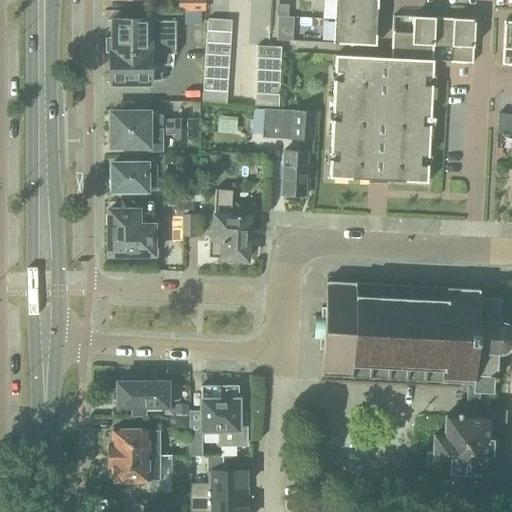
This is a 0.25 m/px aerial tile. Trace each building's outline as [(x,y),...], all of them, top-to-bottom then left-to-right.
[(203,0),(176,0),(176,11),(203,11),(203,0)] [(376,22),(377,0),(335,0),(334,20),(376,22)] [(288,17),(288,5),(278,5),(278,17),(288,17)] [(293,18),(292,18),(277,17),(276,41),(291,42),(292,42),(293,18)] [(431,61),(433,18),(412,17),(411,33),(392,32),(390,59),(418,60),(417,66),(432,67),(432,61),(431,61)] [(431,61),(432,61),(433,47),(451,48),(450,63),(472,64),(474,20),(433,18),(431,61)] [(207,31),(230,33),(231,21),(207,19),(207,31)] [(333,44),(375,46),(376,22),(334,20),(333,44)] [(112,21),(112,38),(105,38),(105,53),(113,53),(113,54),(110,55),(110,84),(136,84),(139,86),(145,87),(147,84),(150,84),(150,81),(162,81),(161,67),(169,68),(169,56),(170,56),(176,56),(176,23),(150,23),(150,21),(112,21)] [(511,22),(504,22),(502,65),(511,65),(511,22)] [(230,33),(207,31),(206,43),(229,45),(230,33)] [(205,55),(229,57),(229,45),(206,43),(205,55)] [(257,46),(256,58),(280,59),(281,47),(257,46)] [(204,67),(228,69),(229,57),(205,55),(204,67)] [(384,58),(335,56),(334,72),(341,73),(341,81),(333,81),(332,112),(339,113),(339,121),(331,121),(330,152),(337,153),(337,161),(329,161),(329,178),(378,181),(384,58)] [(256,58),(256,70),(280,71),(280,59),(256,58)] [(417,76),(417,66),(418,60),(390,59),(384,58),(378,181),(426,183),(427,166),(420,165),(420,157),(428,157),(429,126),(422,125),(422,117),(430,117),(432,77),(417,76)] [(417,76),(432,77),(432,67),(417,66),(417,76)] [(228,69),(204,67),(203,79),(227,80),(228,69)] [(280,71),(256,70),(255,82),(279,83),(280,71)] [(203,91),(226,92),(227,80),(203,79),(203,91)] [(255,94),(278,95),(279,83),(255,82),(255,94)] [(226,92),(203,91),(202,103),(226,104),(226,92)] [(278,95),(255,94),(254,106),(278,107),(278,95)] [(263,109),(261,138),(311,141),(313,113),(263,109)] [(110,128),(110,131),(162,131),(162,120),(162,116),(147,115),(148,113),(110,113),(110,117),(108,120),(108,125),(110,128)] [(216,133),(235,134),(236,117),(217,117),(216,133)] [(174,130),(199,131),(200,120),(174,120),(174,130)] [(199,140),(199,131),(174,130),(175,135),(174,141),(199,140)] [(162,145),(162,131),(110,131),(110,133),(108,135),(108,142),(110,144),(111,148),(147,148),(147,152),(162,152),(162,145)] [(281,167),(280,179),(282,178),(281,194),(303,196),(303,184),(306,184),(306,175),(304,175),(304,165),(303,165),(304,153),(284,152),(284,164),(283,164),(282,167),(281,167)] [(156,155),(156,163),(133,162),(132,165),(111,165),(111,179),(109,181),(108,182),(108,188),(112,191),(145,191),(145,190),(156,190),(156,175),(166,175),(166,163),(166,156),(156,155)] [(219,171),(220,156),(209,156),(208,170),(219,171)] [(174,188),(174,202),(193,202),(206,202),(206,188),(174,188)] [(209,238),(208,258),(220,258),(220,260),(245,261),(247,231),(250,231),(251,206),(230,205),(231,191),(214,190),(212,238),(209,238)] [(108,255),(128,255),(128,235),(131,235),(131,226),(137,226),(137,215),(143,214),(143,202),(132,202),(132,211),(108,211),(108,255)] [(152,202),(143,202),(143,214),(137,215),(137,226),(131,226),(131,235),(128,235),(128,255),(152,255),(152,202)] [(193,202),(174,202),(174,210),(193,210),(193,202)] [(182,215),(181,237),(195,237),(195,221),(195,216),(182,215)] [(499,322),(500,299),(478,298),(479,290),(326,282),(325,308),(321,308),(320,317),(314,317),(313,340),(319,340),(318,349),(322,350),(321,376),(467,384),(465,417),(473,418),(474,399),(479,399),(479,394),(493,395),(494,380),(495,380),(495,377),(496,377),(498,355),(500,355),(502,354),(504,354),(507,353),(509,351),(510,350),(511,348),(511,347),(511,329),(511,328),(510,327),(508,325),(506,324),(504,323),(502,322),(499,322)] [(130,417),(138,417),(138,407),(142,407),(141,382),(138,382),(138,377),(122,378),(122,382),(116,382),(116,389),(112,390),(112,400),(116,400),(116,407),(130,407),(130,417)] [(167,382),(141,382),(142,407),(138,407),(138,417),(146,417),(146,407),(167,407),(167,400),(172,400),(171,389),(167,389),(167,382)] [(218,432),(218,386),(200,386),(200,432),(218,432)] [(218,386),(218,432),(219,446),(245,445),(245,417),(238,417),(238,386),(218,386)] [(488,419),(473,418),(465,417),(444,416),(443,436),(432,436),(431,452),(425,451),(425,469),(448,470),(448,474),(467,475),(468,471),(491,472),(492,445),(499,445),(500,424),(505,424),(506,411),(489,410),(488,419)] [(109,456),(159,455),(159,430),(112,431),(112,444),(109,444),(109,456)] [(201,435),(188,435),(189,456),(201,456),(201,435)] [(146,479),(159,479),(159,455),(109,456),(109,468),(112,468),(112,482),(146,481),(146,479)] [(206,484),(190,484),(190,498),(246,497),(245,471),(222,471),(222,457),(206,457),(206,463),(206,484)] [(245,511),(246,497),(190,498),(190,511),(245,511)] [(288,511),(349,511),(350,502),(319,501),(319,499),(292,498),(290,498),(289,498),(288,499),(287,500),(286,501),(285,502),(284,503),(284,505),(284,506),(285,508),(285,509),(286,510),(287,511),(288,511)]
